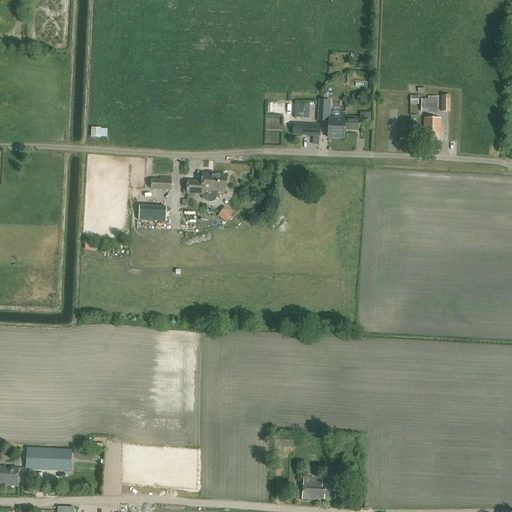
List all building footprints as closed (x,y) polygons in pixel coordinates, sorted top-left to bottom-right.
[(410,96),(410,104),(418,104),(418,96),(410,96)] [(438,114),(438,97),(428,96),(427,99),(421,99),(420,113),(438,114)] [(449,112),(450,96),(441,96),(441,112),(449,112)] [(344,118),(344,120),(329,119),(329,110),(327,110),(327,101),(319,101),(318,122),(328,122),(328,138),(344,139),(344,130),(357,130),(358,118),(344,118)] [(298,118),(310,118),(310,103),(298,103),(298,118)] [(440,140),(440,119),(424,119),(424,140),(440,140)] [(294,124),(293,135),(320,137),(321,126),(294,124)] [(100,138),(101,128),(91,128),(91,137),(100,138)] [(217,195),(217,191),(225,192),(226,175),(203,174),(202,182),(188,182),(187,194),(203,195),(203,196),(203,197),(203,198),(204,199),(205,199),(205,200),(206,201),(207,201),(208,202),(209,202),(210,202),(211,202),(212,201),(213,201),(214,201),(215,200),(215,199),(216,198),(216,197),(217,196),(217,195)] [(171,191),(171,178),(161,178),(161,180),(152,180),(151,190),(171,191)] [(167,221),(167,205),(139,206),(139,221),(151,220),(151,224),(159,224),(158,221),(167,221)] [(225,220),(232,211),(225,206),(218,214),(225,220)] [(86,252),(96,251),(96,243),(86,243),(86,252)] [(274,448),(293,448),(293,435),(274,435),(274,448)] [(26,469),(71,471),(72,451),(27,449),(26,469)] [(0,468),(0,483),(11,484),(11,488),(17,489),(18,469),(0,468)] [(320,501),(320,499),(325,500),(325,498),(335,499),(336,484),(323,483),(323,479),(304,477),(302,499),(320,501)]
